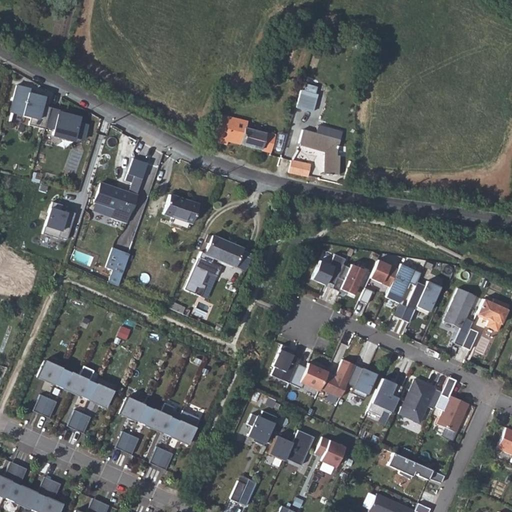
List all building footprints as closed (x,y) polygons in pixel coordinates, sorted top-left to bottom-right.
[(315,91),(316,85),(305,82),(303,88),(315,91)] [(46,126),(51,106),(42,103),(45,95),(29,91),(30,87),(17,83),(10,110),(23,114),(24,111),(32,113),(31,116),(29,123),(45,127),(46,126)] [(317,94),(300,90),(295,108),(312,113),(317,94)] [(51,106),(46,126),(54,128),(53,133),(61,136),(61,134),(74,137),(75,136),(84,138),(88,124),(78,121),(80,116),(66,112),(65,114),(59,113),(60,108),(51,106)] [(225,117),(215,114),(208,135),(218,139),(217,143),(227,145),(228,142),(272,152),(276,136),(246,128),(247,122),(225,117)] [(303,130),(299,144),(324,152),(324,176),(338,176),(338,157),(336,157),(335,151),(338,141),(303,130)] [(292,162),(290,173),(308,178),(310,166),(292,162)] [(101,182),(94,202),(115,209),(112,217),(127,222),(137,195),(101,182)] [(169,195),(162,214),(172,217),(170,222),(189,228),(197,205),(169,195)] [(52,203),(44,235),(60,240),(60,238),(68,240),(75,213),(67,211),(66,213),(60,212),(62,206),(52,203)] [(213,235),(205,253),(213,257),(234,266),(242,248),(213,235)] [(112,270),(109,280),(119,285),(130,254),(113,248),(106,267),(112,270)] [(210,263),(213,257),(205,253),(201,251),(184,289),(200,296),(205,286),(201,284),(206,272),(216,276),(220,267),(210,263)] [(326,282),(332,285),(341,265),(344,259),(333,254),(328,265),(319,260),(310,279),(324,285),(326,282)] [(376,260),(368,278),(389,287),(397,269),(376,260)] [(397,269),(389,287),(384,297),(398,303),(407,282),(411,284),(417,271),(399,263),(397,269)] [(341,265),(331,288),(338,291),(339,289),(352,295),(364,270),(350,264),(348,268),(341,265)] [(417,271),(411,284),(414,285),(420,272),(417,271)] [(416,282),(399,318),(408,322),(414,309),(411,308),(413,302),(416,303),(415,306),(427,311),(438,286),(426,281),(424,285),(416,282)] [(358,301),(366,304),(371,291),(364,288),(358,301)] [(452,342),(460,346),(469,328),(472,321),(464,318),(474,295),(457,288),(442,320),(456,326),(457,324),(460,326),(459,328),(452,342)] [(482,298),(475,314),(483,318),(484,317),(488,318),(488,320),(485,325),(497,331),(508,305),(493,298),(491,302),(482,298)] [(170,308),(188,317),(191,310),(173,301),(170,308)] [(115,340),(124,344),(130,328),(121,325),(115,340)] [(469,328),(460,346),(469,350),(477,332),(469,328)] [(289,348),(281,344),(272,366),(274,367),(270,375),(289,383),(297,364),(299,359),(287,352),(289,348)] [(320,386),(340,396),(346,384),(354,365),(341,359),(332,379),(325,376),(320,386)] [(44,360),(36,376),(54,384),(61,368),(44,360)] [(300,388),(302,383),(318,390),(320,386),(325,376),(326,371),(307,363),(305,367),(297,364),(289,383),(300,388)] [(78,375),(71,392),(88,399),(95,383),(84,378),(89,368),(82,365),(78,375)] [(375,374),(354,365),(346,384),(350,386),(348,391),(363,399),(375,374)] [(54,384),(71,392),(78,375),(61,368),(54,384)] [(447,377),(439,373),(432,388),(440,391),(447,377)] [(455,380),(447,377),(440,391),(439,395),(447,398),(448,395),(455,380)] [(366,410),(379,416),(382,410),(389,413),(402,386),(394,383),(393,384),(381,378),(366,410)] [(439,395),(440,391),(432,388),(413,379),(397,413),(418,423),(426,406),(432,409),(439,395)] [(88,399),(105,407),(112,391),(95,383),(88,399)] [(129,388),(126,394),(144,401),(146,395),(129,388)] [(56,401),(39,394),(37,399),(53,406),(56,401)] [(451,397),(448,395),(447,398),(442,408),(445,410),(451,397)] [(187,443),(194,427),(126,397),(118,413),(187,443)] [(467,404),(451,397),(445,410),(442,408),(435,423),(455,432),(467,404)] [(53,406),(37,399),(32,410),(48,418),(53,406)] [(90,417),(73,409),(71,414),(88,421),(90,417)] [(252,440),(262,445),(275,416),(262,410),(259,417),(251,413),(246,423),(251,426),(246,436),(253,438),(252,440)] [(88,421),(71,414),(66,426),(82,433),(88,421)] [(511,430),(505,427),(496,448),(511,454),(511,430)] [(300,465),(313,436),(297,429),(291,442),(284,458),(300,465)] [(138,438),(121,431),(119,435),(136,443),(138,438)] [(136,443),(119,435),(114,447),(130,454),(136,443)] [(291,442),(275,435),(267,453),(283,460),(284,458),(291,442)] [(171,437),(165,448),(172,451),(178,440),(171,437)] [(343,446),(321,437),(314,452),(321,455),(320,457),(319,460),(334,467),(343,446)] [(172,453),(155,446),(153,451),(170,458),(172,453)] [(170,458),(153,451),(148,462),(165,470),(170,458)] [(443,475),(392,452),(386,465),(398,470),(397,473),(410,478),(413,471),(416,472),(415,473),(427,478),(427,477),(440,483),(443,475)] [(9,461),(4,472),(22,480),(27,469),(9,461)] [(0,476),(0,495),(37,511),(57,511),(62,504),(52,500),(55,495),(38,488),(36,492),(20,485),(22,480),(4,472),(2,477),(0,476)] [(43,476),(38,488),(55,495),(60,483),(43,476)] [(229,498),(237,502),(245,484),(237,480),(229,498)] [(245,484),(237,502),(245,505),(254,484),(246,480),(245,484)] [(368,508),(374,495),(367,492),(361,505),(368,508)] [(369,511),(411,511),(413,510),(375,493),(367,511),(369,511)] [(92,497),(87,509),(93,511),(104,511),(108,505),(92,497)] [(427,511),(429,509),(416,503),(413,510),(416,511),(427,511)]
